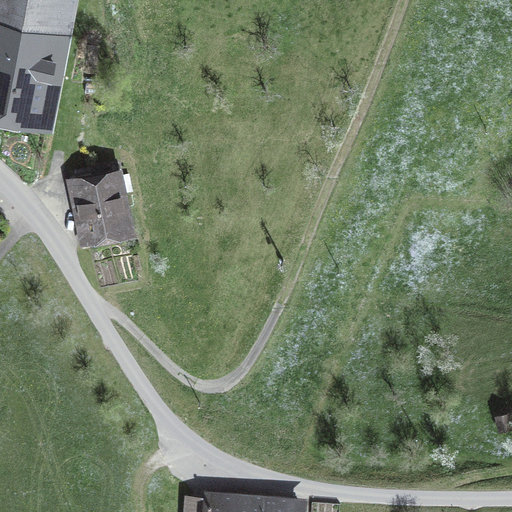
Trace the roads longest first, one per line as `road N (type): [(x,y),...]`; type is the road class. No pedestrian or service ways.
road 1 (unclassified): [(511,497),(357,494),(265,478),(194,444),(158,411),(0,183)]
road 2 (track): [(404,0),(293,271),(253,353),(227,380),(206,384),(171,364),(82,294)]
